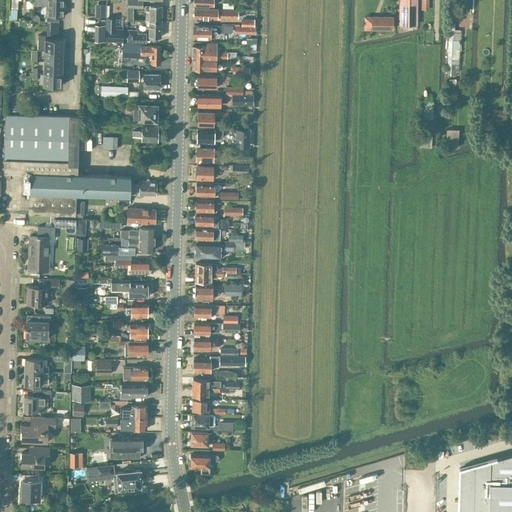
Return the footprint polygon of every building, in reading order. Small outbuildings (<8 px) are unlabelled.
[(46,0),(46,5),(46,15),(64,15),(64,0),(46,0)] [(128,0),(128,7),(127,20),(132,20),(132,7),(141,7),(142,0),(128,0)] [(24,1),(24,10),(33,10),(33,2),(24,1)] [(411,4),(400,4),(400,25),(416,25),(417,4),(411,4)] [(146,14),(146,20),(149,20),(161,21),(161,5),(150,5),(149,14),(146,14)] [(194,7),(194,17),(209,17),(209,16),(217,16),(238,17),(238,9),(217,8),(194,7)] [(364,16),(364,29),(377,29),(393,29),(393,16),(377,16),(364,16)] [(106,18),(105,41),(123,41),(123,29),(115,29),(116,18),(106,18)] [(255,18),(241,18),(241,26),(251,27),(255,27),(255,18)] [(146,21),(146,27),(149,27),(149,36),(161,36),(161,21),(149,20),(149,21),(146,21)] [(223,25),(194,24),(194,37),(210,37),(210,36),(215,36),(215,32),(233,33),(233,26),(223,25)] [(448,62),(447,76),(456,76),(456,62),(459,62),(460,40),(460,30),(454,30),(454,25),(449,25),(448,40),(448,55),(448,62)] [(241,26),(235,26),(234,34),(251,34),(251,27),(241,26)] [(136,30),(128,30),(127,42),(144,43),(145,34),(136,33),(136,30)] [(44,50),(62,51),(63,39),(45,38),(44,50)] [(141,44),(123,42),(122,56),(144,58),(144,63),(159,63),(160,46),(141,46),(141,44)] [(193,45),(193,57),(216,57),(229,57),(230,52),(216,51),(216,43),(206,42),(206,45),(193,45)] [(95,44),(86,43),(84,66),(96,67),(97,54),(94,54),(95,44)] [(44,50),(44,61),(62,62),(62,51),(44,50)] [(193,57),(193,69),(206,69),(206,68),(215,68),(216,58),(216,57),(193,57)] [(62,62),(44,61),(44,73),(62,74),(62,62)] [(135,69),(127,69),(127,81),(139,81),(138,88),(159,89),(159,74),(138,74),(139,71),(135,71),(135,69)] [(61,85),(62,74),(44,73),(43,85),(61,85)] [(227,74),(198,74),(198,87),(215,87),(215,81),(227,81),(227,74)] [(127,87),(101,85),(101,95),(127,96),(127,87)] [(198,94),(198,106),(213,106),(221,106),(221,103),(221,94),(216,94),(198,94)] [(236,103),(253,103),(253,95),(232,95),(232,103),(236,103)] [(424,102),(423,119),(432,120),(433,103),(424,102)] [(158,105),(139,104),(139,109),(133,109),(133,119),(158,119),(158,105)] [(492,123),(492,129),(506,129),(506,124),(506,110),(493,109),(492,123)] [(229,111),(198,110),(197,123),(213,124),(213,116),(229,117),(229,111)] [(5,114),(4,172),(23,173),(23,192),(28,192),(28,213),(54,214),(75,214),(75,193),(130,195),(130,194),(130,183),(130,175),(77,174),(78,148),(78,132),(78,115),(5,113),(5,114)] [(158,126),(142,126),(142,131),(139,131),(139,130),(132,130),(132,136),(142,136),(142,141),(157,141),(158,126)] [(196,136),(196,138),(197,139),(197,141),(214,142),(214,138),(222,138),(223,129),(220,129),(214,129),(197,128),(197,135),(196,136)] [(236,129),(236,142),(249,143),(250,130),(236,129)] [(458,129),(447,129),(446,146),(458,146),(458,129)] [(432,135),(421,134),(420,147),(431,148),(432,135)] [(103,136),(103,148),(113,148),(117,148),(117,137),(113,137),(103,136)] [(195,149),(195,153),(197,155),(197,159),(213,159),(213,148),(197,147),(197,148),(195,149)] [(249,148),(232,147),(232,159),(249,159),(249,148)] [(195,172),(195,175),(197,177),(212,177),(212,172),(221,172),(221,168),(226,168),(226,165),(214,165),(212,165),(197,165),(197,170),(195,172)] [(232,165),(232,173),(248,174),(248,173),(249,166),(249,165),(232,165)] [(139,183),(138,193),(155,194),(156,181),(151,181),(148,178),(145,180),(139,180),(139,183)] [(195,184),(195,188),(196,190),(197,190),(196,194),(216,195),(218,195),(218,190),(216,190),(213,190),(214,182),(197,182),(197,183),(195,184)] [(238,192),(220,191),(220,199),(238,200),(238,192)] [(195,201),(195,205),(196,206),(197,207),(196,210),(212,210),(216,211),(216,207),(212,207),(213,200),(197,199),(195,201)] [(136,207),(129,206),(129,207),(127,207),(126,220),(154,221),(155,208),(136,208),(136,207)] [(194,215),(194,219),(196,220),(196,224),(211,225),(212,225),(212,220),(212,213),(196,213),(194,215)] [(226,218),(218,218),(218,227),(228,227),(228,221),(226,221),(226,218)] [(59,219),(59,227),(76,227),(76,219),(59,219)] [(77,219),(76,235),(85,235),(86,219),(77,219)] [(54,227),(37,226),(36,236),(29,236),(27,270),(49,271),(50,239),(54,239),(54,227)] [(129,229),(129,237),(154,239),(155,228),(139,227),(139,230),(129,229)] [(194,229),(194,233),(196,235),(196,238),(196,239),(220,239),(220,228),(196,227),(194,229)] [(88,238),(77,237),(77,249),(87,250),(88,238)] [(125,237),(124,246),(128,246),(138,247),(138,249),(154,249),(154,239),(129,237),(125,237)] [(194,250),(194,253),(195,254),(195,255),(221,256),(224,256),(224,250),(234,251),(234,240),(228,240),(224,240),(224,244),(222,244),(197,243),(197,247),(196,247),(196,248),(194,250)] [(118,244),(105,244),(105,252),(118,253),(118,244)] [(115,259),(115,267),(130,267),(130,273),(148,273),(148,260),(131,260),(115,259)] [(196,262),(195,271),(223,271),(223,267),(217,267),(217,263),(196,262)] [(223,271),(195,271),(195,279),(211,280),(211,275),(223,275),(223,271)] [(59,279),(38,278),(38,286),(27,286),(27,303),(46,304),(46,286),(58,287),(59,279)] [(130,279),(111,279),(111,288),(124,288),(124,296),(147,296),(148,283),(130,283),(130,279)] [(212,284),(195,283),(195,299),(212,299),(212,294),(219,294),(219,288),(212,288),(212,284)] [(242,285),(226,284),(225,294),(241,295),(242,285)] [(74,287),(74,303),(86,303),(86,287),(74,287)] [(193,305),(193,311),(195,311),(195,315),(195,316),(210,316),(210,313),(217,313),(217,304),(195,303),(195,305),(193,305)] [(125,307),(125,312),(131,312),(131,316),(147,316),(147,304),(131,304),(131,307),(125,307)] [(50,314),(32,314),(32,320),(26,320),(25,337),(47,338),(47,329),(49,329),(50,314)] [(210,322),(195,322),(194,333),(209,333),(209,331),(219,332),(220,322),(210,322)] [(240,323),(222,322),(222,331),(239,332),(240,323)] [(147,324),(126,324),(126,329),(130,329),(130,336),(147,336),(147,324)] [(210,338),(194,337),(194,349),(209,349),(209,347),(214,347),(214,341),(210,341),(210,338)] [(147,341),(119,341),(119,345),(125,345),(124,353),(147,354),(147,341)] [(84,345),(73,345),(72,358),(84,358),(84,345)] [(217,356),(210,355),(210,358),(194,357),(193,370),(210,371),(210,362),(217,362),(217,356)] [(219,355),(219,363),(219,364),(245,365),(245,355),(219,355)] [(24,358),(24,371),(48,372),(48,366),(42,366),(42,358),(24,358)] [(110,359),(96,359),(96,374),(110,374),(110,359)] [(147,366),(124,366),(124,379),(147,379),(147,366)] [(24,371),(23,384),(32,384),(41,384),(47,384),(48,378),(48,372),(24,371)] [(193,378),(193,386),(220,387),(220,384),(220,380),(209,380),(209,378),(193,378)] [(147,384),(130,383),(130,386),(124,386),(123,393),(130,393),(130,395),(147,396),(147,384)] [(88,384),(73,384),(73,399),(88,399),(88,384)] [(193,386),(192,395),(209,396),(209,391),(220,391),(220,387),(193,386)] [(50,391),(32,390),(32,396),(23,395),(23,410),(46,411),(46,397),(50,397),(50,391)] [(208,398),(192,397),(192,409),(208,409),(208,398)] [(84,403),(73,403),(73,415),(84,416),(84,403)] [(120,408),(120,417),(146,417),(147,405),(131,405),(131,408),(120,408)] [(190,414),(189,421),(191,421),(191,425),(208,426),(212,426),(215,424),(215,415),(213,413),(192,412),(192,414),(190,414)] [(22,425),(22,439),(46,440),(46,427),(54,427),(54,417),(32,417),(32,425),(22,425)] [(146,428),(146,417),(120,417),(120,425),(131,425),(131,428),(146,428)] [(80,433),(80,419),(70,419),(70,433),(80,433)] [(217,425),(217,431),(233,431),(233,423),(233,421),(220,421),(220,425),(217,425)] [(208,430),(207,430),(191,430),(191,443),(207,443),(208,430)] [(142,437),(109,437),(109,444),(110,451),(110,457),(140,457),(140,450),(142,450),(144,447),(144,444),(142,442),(142,437)] [(22,452),(21,466),(44,467),(44,453),(48,453),(48,452),(49,447),(33,446),(33,452),(22,452)] [(82,452),(69,452),(70,466),(82,466),(82,452)] [(209,453),(191,453),(190,466),(201,467),(201,471),(209,472),(209,460),(218,460),(218,454),(209,454),(209,453)] [(511,511),(511,453),(460,468),(459,491),(469,491),(468,511),(511,511)] [(112,464),(97,465),(98,475),(113,473),(112,464)] [(117,476),(113,477),(115,492),(126,491),(125,487),(139,486),(140,486),(140,485),(139,478),(140,478),(141,478),(141,477),(140,470),(140,469),(139,469),(133,470),(133,468),(124,469),(124,471),(117,472),(117,471),(116,472),(117,476)] [(21,479),(20,497),(39,498),(40,486),(43,486),(43,474),(27,474),(27,480),(21,479)]
